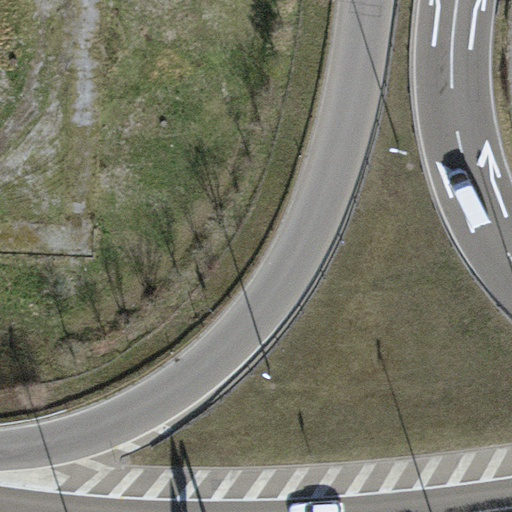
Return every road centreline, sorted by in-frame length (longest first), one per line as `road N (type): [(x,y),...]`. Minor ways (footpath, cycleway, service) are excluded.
road 1 (primary): [(370,0),(324,203),(278,288),(215,361),(135,418),(43,448),(0,452)]
road 2 (motorway): [(511,259),(473,186),(452,84)]
road 3 (motorway): [(511,491),(329,511)]
